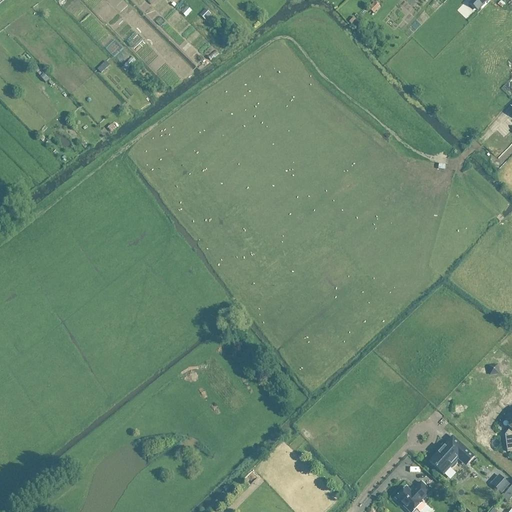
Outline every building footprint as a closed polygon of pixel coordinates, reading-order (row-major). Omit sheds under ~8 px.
[(468,0),(467,2),(475,9),(484,0),(468,0)] [(493,0),(490,3),(495,8),(501,4),(497,0),(493,0)] [(380,6),(374,2),(368,9),(374,13),(380,6)] [(188,6),(181,11),(184,15),(191,10),(188,6)] [(128,58),(122,64),(125,68),(132,62),(128,58)] [(102,70),(108,62),(103,59),(98,67),(102,70)] [(488,366),(489,375),(499,374),(498,366),(497,364),(488,366)] [(452,437),(447,443),(440,450),(441,451),(438,454),(437,454),(429,462),(443,474),(449,467),(451,468),(453,467),(455,465),(456,462),(455,461),(458,458),(466,465),(474,456),(452,437)] [(250,487),(258,480),(251,472),(243,478),(250,487)] [(501,493),(509,484),(500,476),(492,485),(501,493)] [(395,499),(409,511),(412,511),(422,503),(421,501),(430,491),(421,482),(415,489),(416,489),(412,493),(406,488),(395,499)]
